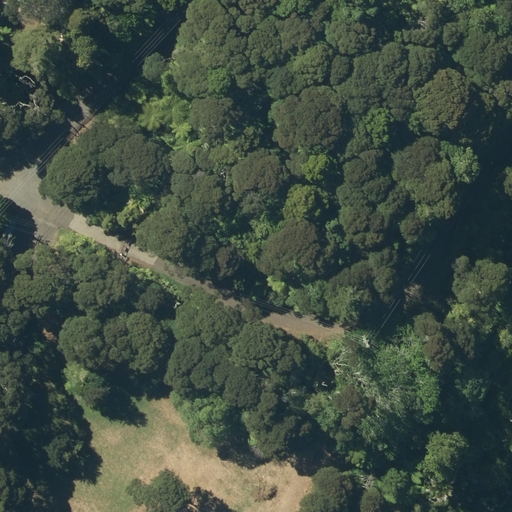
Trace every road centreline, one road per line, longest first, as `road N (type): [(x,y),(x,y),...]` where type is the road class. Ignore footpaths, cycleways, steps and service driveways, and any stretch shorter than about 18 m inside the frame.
road 1 (track): [(0,184),(157,283),(287,317),(406,302),(440,263),(490,83),(502,0)]
road 2 (residential): [(186,0),(14,190)]
